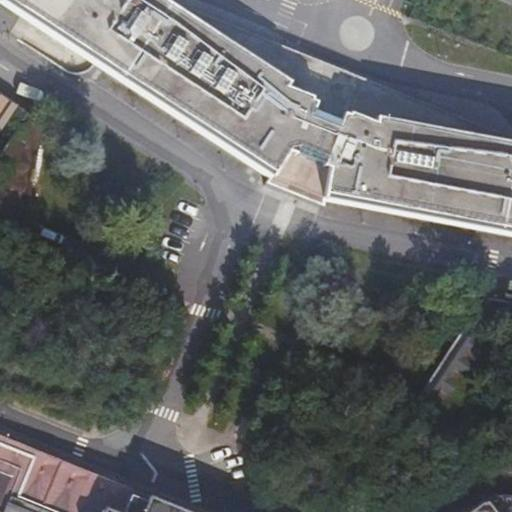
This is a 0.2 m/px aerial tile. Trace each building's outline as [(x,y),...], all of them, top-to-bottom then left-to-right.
[(179,0),(8,0),(8,5),(276,187),(332,209),(511,240),(511,147),(399,125),(373,126),(179,0)] [(0,130),(16,106),(0,95),(0,130)] [(0,243),(19,247),(42,123),(30,115),(24,123),(13,137),(14,137),(1,153),(0,156),(0,243)] [(460,418),(493,344),(461,329),(427,403),(460,418)] [(187,511),(0,435),(0,511),(492,511),(486,503),(482,505),(481,503),(468,511),(187,511)]
